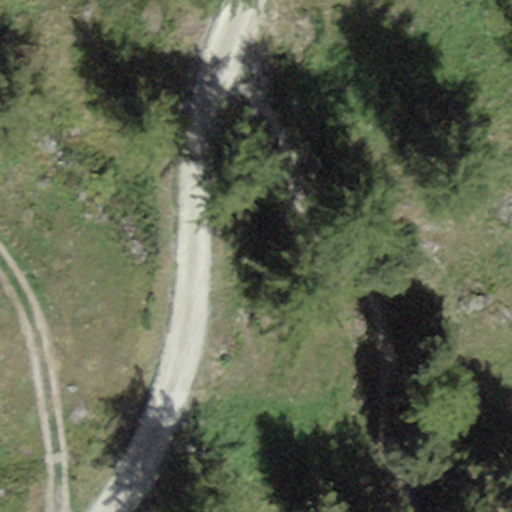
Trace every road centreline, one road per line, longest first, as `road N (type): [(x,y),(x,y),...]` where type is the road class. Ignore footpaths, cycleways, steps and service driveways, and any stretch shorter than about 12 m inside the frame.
road 1 (track): [(109,511),(175,373),(193,291),(198,134),(237,0)]
road 2 (track): [(0,262),(24,297),(40,350),(59,511)]
